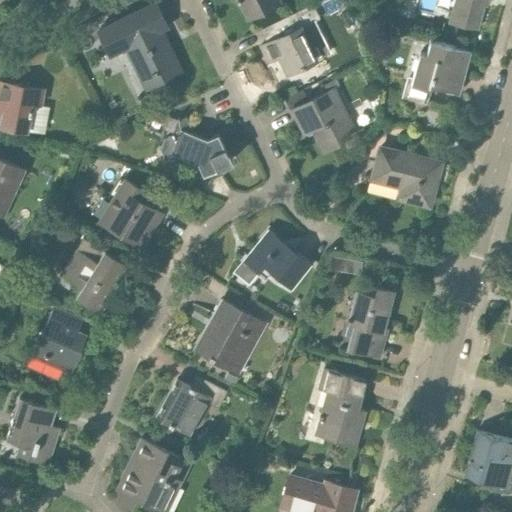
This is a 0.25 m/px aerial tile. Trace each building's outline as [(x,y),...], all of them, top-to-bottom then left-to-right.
[(239,0),(249,20),(280,5),(277,0),(239,0)] [(478,28),(485,0),(453,0),(448,20),(478,28)] [(181,71),(161,28),(167,25),(156,2),(99,29),(110,52),(127,44),(147,87),(181,71)] [(316,59),(301,27),(319,19),(312,4),(279,20),(286,33),(261,45),(269,60),(280,55),(288,72),(316,59)] [(460,92),(471,51),(430,39),(427,54),(420,52),(412,84),(430,89),(432,84),(451,89),(460,92)] [(41,104),(44,88),(0,79),(0,109),(8,111),(5,126),(27,130),(32,102),(41,104)] [(339,136),(354,129),(335,88),(292,108),(304,133),(312,129),(324,153),(343,143),(339,136)] [(194,132),(186,116),(178,120),(169,116),(164,131),(174,134),(177,141),(172,154),(198,163),(203,174),(232,160),(219,132),(207,137),(194,132)] [(429,204),(440,163),(381,146),(373,176),(403,184),(400,196),(429,204)] [(0,188),(12,194),(24,168),(0,157),(0,188)] [(151,229),(162,212),(141,199),(146,191),(126,178),(111,203),(114,205),(104,221),(138,242),(148,227),(151,229)] [(293,250),(275,235),(276,233),(269,228),(243,260),(258,272),(265,263),(292,285),(311,262),(295,248),(293,250)] [(101,311),(111,295),(108,294),(127,263),(84,237),(61,275),(81,287),(76,296),(101,311)] [(333,269),(347,271),(349,258),(335,256),(333,269)] [(383,328),(394,290),(378,286),(375,295),(357,290),(349,321),(355,322),(348,347),(380,355),(387,329),(383,328)] [(254,339),(264,322),(222,298),(211,318),(215,321),(199,349),(210,356),(209,358),(231,370),(250,337),(254,339)] [(71,373),(80,355),(77,354),(87,333),(73,326),(78,316),(54,304),(33,350),(56,361),(54,365),(71,373)] [(94,316),(98,309),(91,305),(87,312),(94,316)] [(360,431),(365,409),(358,407),(366,379),(324,367),(319,386),(327,389),(315,433),(348,442),(352,429),(360,431)] [(224,378),(234,384),(238,377),(227,371),(224,378)] [(227,394),(197,375),(190,387),(178,380),(157,414),(170,422),(169,423),(188,435),(211,398),(221,404),(227,394)] [(49,464),(61,426),(51,423),(57,408),(19,396),(6,438),(33,446),(30,458),(49,464)] [(506,494),(508,494),(509,494),(511,493),(511,492),(511,481),(510,481),(510,480),(511,471),(511,437),(478,429),(466,475),(482,479),(480,487),(506,494)] [(166,511),(190,462),(142,438),(118,487),(166,511)] [(254,465),(262,467),(267,465),(270,454),(257,451),(254,465)] [(325,484),(290,474),(281,506),(303,511),(349,511),(356,488),(326,480),(325,484)]
